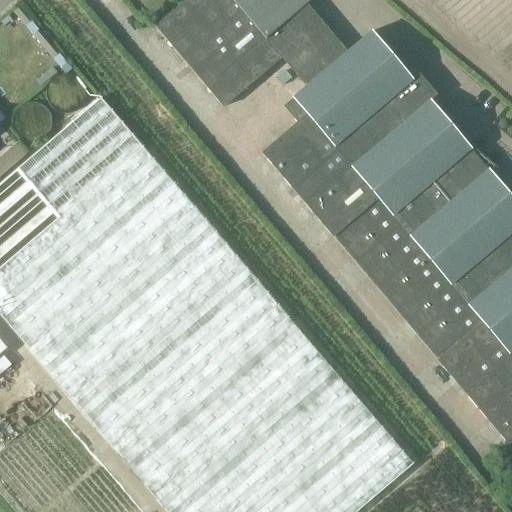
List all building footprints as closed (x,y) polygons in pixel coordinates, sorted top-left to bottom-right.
[(232,0),(186,0),(155,27),(193,72),(251,22),(247,18),(232,0)] [(232,0),(247,18),(251,22),(282,58),(306,86),(293,98),(283,107),(297,123),(307,115),(337,150),(378,199),(334,236),(438,359),(482,322),(511,357),(511,200),(371,33),(346,54),(305,5),(310,0),(232,0)] [(251,22),(193,72),(223,108),(282,58),(251,22)] [(85,89),(83,85),(81,82),(79,79),(75,76),(72,75),(68,74),(64,74),(60,75),(56,77),(53,79),(50,82),(48,85),(47,89),(46,93),(47,97),(48,101),(50,105),(53,108),(56,110),(60,112),(64,113),(68,113),(72,112),(76,110),(79,108),(81,105),(84,101),(85,97),(85,93),(85,89)] [(100,99),(0,183),(0,316),(167,511),(356,511),(413,464),(100,99)] [(51,118),(50,114),(48,111),(45,107),(42,105),(38,103),(34,103),(30,103),(26,104),(22,105),(19,108),(16,111),(14,114),(13,118),(12,122),(13,126),(14,130),(16,133),(19,136),(22,139),(26,140),(30,141),(34,141),(38,140),(42,139),(45,136),(48,133),(50,130),(51,126),(51,122),(51,118)] [(297,123),(261,153),(291,189),(337,150),(307,115),(297,123)] [(19,137),(0,154),(0,176),(30,149),(19,137)] [(337,150),(291,189),(332,238),(334,236),(378,199),(337,150)] [(438,359),(436,360),(467,397),(511,358),(511,357),(482,322),(438,359)] [(511,358),(467,397),(508,445),(511,441),(511,358)] [(60,494),(100,460),(54,407),(35,423),(44,434),(53,427),(69,447),(65,450),(75,461),(50,483),(60,494)]
